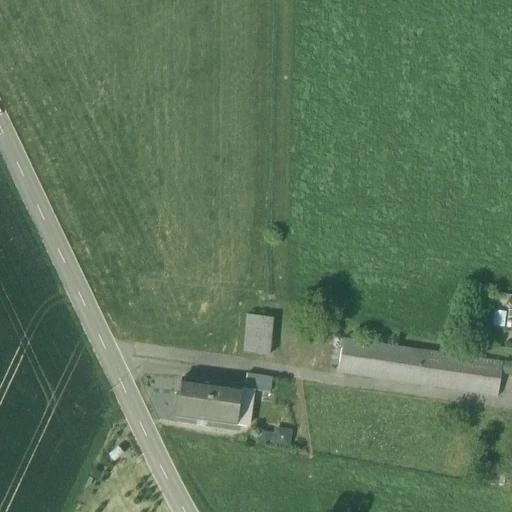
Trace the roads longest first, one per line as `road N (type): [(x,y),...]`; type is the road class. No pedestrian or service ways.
road 1 (residential): [(189,511),(84,298)]
road 2 (unclassified): [(84,298),(0,119)]
road 3 (track): [(136,404),(108,425),(65,511)]
